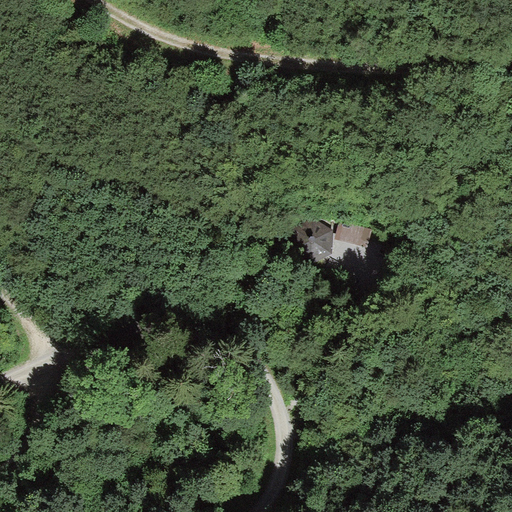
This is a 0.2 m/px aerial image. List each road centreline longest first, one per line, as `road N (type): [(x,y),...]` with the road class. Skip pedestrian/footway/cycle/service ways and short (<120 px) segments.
road 1 (track): [(511,61),(444,68),(265,62),(174,42),(89,0)]
road 2 (track): [(261,511),(287,454),(287,428),(265,372),(236,343),(204,328),(157,323),(121,331),(64,363)]
road 3 (track): [(0,471),(64,363)]
